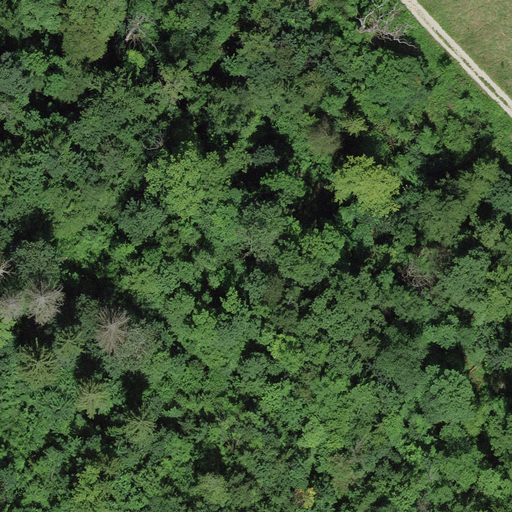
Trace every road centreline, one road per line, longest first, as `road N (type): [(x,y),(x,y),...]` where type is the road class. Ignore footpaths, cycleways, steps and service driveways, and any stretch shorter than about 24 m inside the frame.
road 1 (track): [(341,511),(246,395),(80,278),(0,238)]
road 2 (track): [(511,111),(402,0)]
